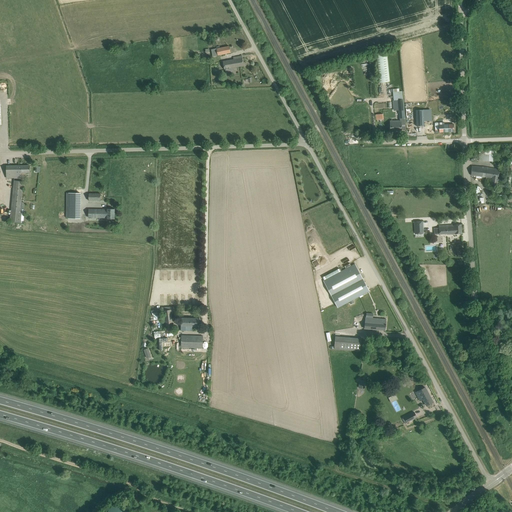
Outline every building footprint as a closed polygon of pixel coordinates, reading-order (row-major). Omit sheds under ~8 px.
[(229,46),(216,49),(218,55),(231,52),(229,46)] [(385,52),(375,54),(379,83),(389,82),(385,52)] [(235,71),(234,67),(244,66),(242,56),(233,57),(233,58),(232,59),(233,60),(223,61),(224,69),(225,69),(226,73),(235,71)] [(394,100),(392,100),(393,110),(399,110),(399,111),(400,111),(401,118),(405,118),(403,91),(399,91),(399,88),(393,89),(394,100)] [(423,110),(416,110),(416,126),(424,126),(424,121),(423,110)] [(400,121),(390,121),(390,130),(401,130),(401,124),(405,123),(405,118),(401,118),(400,118),(400,121)] [(444,123),(435,123),(435,132),(454,132),(454,124),(444,124),(444,123)] [(487,150),(479,149),(479,159),(485,160),(485,161),(493,161),(494,151),(487,150)] [(26,173),(30,172),(30,165),(6,166),(6,171),(7,178),(26,178),(26,173)] [(500,169),(472,166),(471,175),(485,176),(485,177),(489,178),(490,178),(489,185),(498,186),(500,169)] [(10,222),(21,223),(22,210),(20,209),(23,181),(14,180),(10,222)] [(106,218),(115,219),(115,209),(107,209),(107,210),(89,209),(89,217),(107,218),(106,218)] [(423,221),(415,222),(415,234),(423,233),(423,221)] [(461,224),(439,226),(439,228),(439,234),(447,234),(447,235),(462,233),(461,224)] [(355,264),(324,280),(338,308),(370,291),(355,264)] [(174,307),(161,308),(162,322),(165,322),(166,332),(173,332),(174,332),(173,316),(172,313),(175,313),(174,307)] [(181,330),(192,331),(192,326),(199,327),(200,318),(181,317),(181,330)] [(365,328),(385,330),(386,319),(366,317),(365,328)] [(181,347),(198,348),(203,348),(203,336),(198,336),(181,335),(181,347)] [(361,339),(336,337),(335,349),(360,351),(361,339)] [(423,399),(427,406),(433,402),(425,387),(416,392),(420,401),(423,399)] [(405,417),(407,422),(417,417),(414,412),(405,417)] [(130,511),(130,510),(129,510),(129,509),(128,508),(127,507),(126,506),(125,505),(124,505),(123,504),(122,504),(121,504),(120,503),(118,503),(117,503),(116,504),(115,504),(114,504),(113,505),(112,505),(111,506),(110,507),(109,508),(109,509),(108,509),(108,510),(107,511),(106,511),(130,511)]
